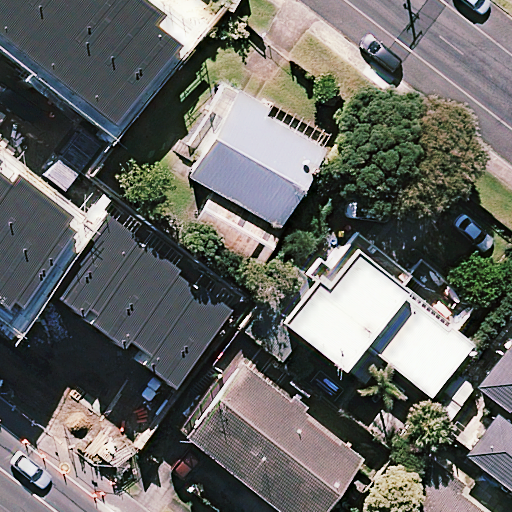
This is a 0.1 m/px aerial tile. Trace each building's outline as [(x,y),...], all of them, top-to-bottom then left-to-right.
[(187,5),(180,0),(0,0),(119,93),(187,5)] [(321,140),(230,86),(182,167),(213,185),(200,207),(261,243),(321,140)] [(76,182),(0,123),(0,264),(7,270),(76,182)] [(235,292),(107,193),(50,266),(178,365),(235,292)] [(419,278),(353,225),(283,312),(341,360),(361,335),(428,389),(470,338),(410,289),(419,278)] [(511,338),(478,384),(502,402),(466,452),(511,485),(511,338)] [(310,511),(359,452),(247,361),(190,431),(289,511),(310,511)] [(490,511),(426,460),(383,511),(490,511)]
